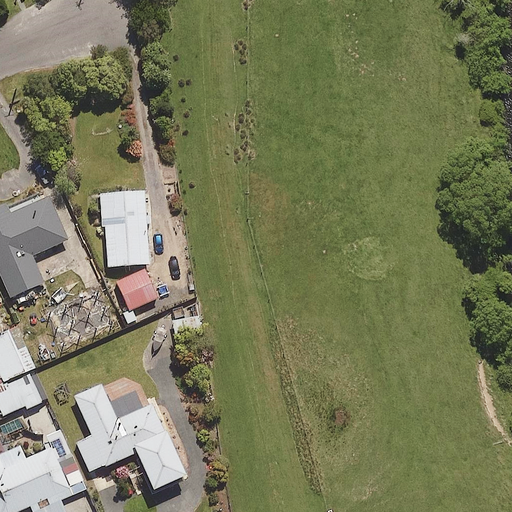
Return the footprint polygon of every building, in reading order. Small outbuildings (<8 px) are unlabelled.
[(143,189),(98,192),(100,224),(105,223),(107,265),(148,262),(143,189)] [(5,202),(0,204),(0,273),(9,295),(14,293),(18,303),(34,296),(30,287),(43,281),(31,254),(66,238),(47,193),(9,210),(5,202)] [(157,297),(145,269),(117,280),(129,309),(157,297)] [(91,302),(77,309),(84,323),(98,316),(91,302)] [(0,337),(0,376),(1,376),(2,380),(34,367),(18,329),(0,337)] [(37,370),(0,385),(0,405),(3,413),(25,404),(27,407),(48,398),(37,370)] [(117,418),(101,383),(74,395),(92,434),(76,441),(90,471),(136,450),(153,487),(184,473),(151,402),(117,418)] [(73,454),(57,461),(51,447),(21,460),(16,448),(0,454),(0,511),(12,511),(30,505),(33,511),(65,511),(60,499),(71,494),(67,484),(82,477),(73,454)]
